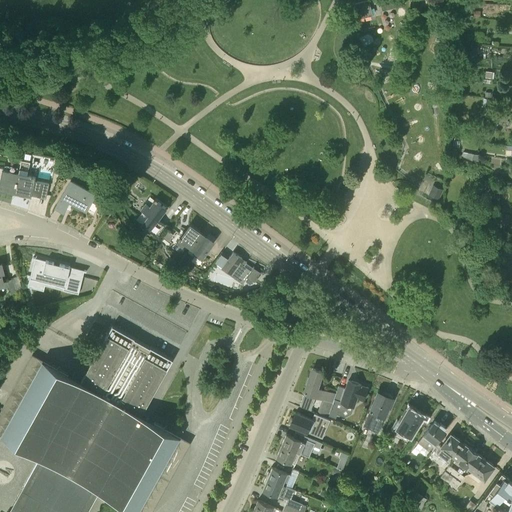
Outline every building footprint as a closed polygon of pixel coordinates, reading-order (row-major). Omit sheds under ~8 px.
[(351,21),(373,15),(368,0),(367,0),(347,5),(351,21)] [(379,0),(382,10),(397,7),(394,0),(379,0)] [(478,48),(470,47),(469,56),(477,57),(478,48)] [(479,155),(473,154),(470,161),(478,164),(479,155)] [(466,173),(470,163),(461,159),(456,169),(466,173)] [(35,190),(35,191),(40,193),(43,182),(35,180),(35,176),(27,175),(30,162),(21,160),(19,173),(18,173),(14,192),(31,196),(33,189),(35,190)] [(6,190),(14,192),(18,173),(3,169),(3,167),(0,166),(0,178),(1,179),(0,181),(0,191),(6,193),(6,190)] [(96,193),(71,179),(56,206),(64,210),(70,200),(73,202),(73,203),(86,210),(96,193)] [(433,184),(429,194),(439,198),(443,189),(433,184)] [(148,233),(149,232),(155,237),(165,224),(158,219),(166,208),(157,201),(158,199),(156,198),(150,206),(146,203),(141,209),(148,214),(140,225),(142,227),(141,228),(148,233)] [(509,215),(493,214),(492,223),(509,224),(509,215)] [(190,248),(201,234),(190,226),(191,224),(190,224),(177,243),(182,247),(184,244),(190,248)] [(200,260),(208,249),(214,241),(207,236),(206,237),(201,234),(190,248),(195,251),(193,254),(200,260)] [(221,270),(222,268),(230,273),(230,274),(242,283),(246,278),(247,278),(247,277),(255,283),(262,273),(253,267),(246,262),(245,263),(241,260),(242,258),(233,252),(229,258),(222,252),(213,264),(221,270)] [(64,287),(63,290),(78,293),(84,273),(69,269),(70,266),(60,264),(59,267),(53,265),(54,262),(46,260),(45,263),(34,260),(30,278),(64,287)] [(14,278),(3,281),(0,269),(0,288),(9,287),(10,294),(17,292),(14,278)] [(20,401),(1,434),(40,456),(35,465),(34,465),(21,488),(43,500),(40,505),(52,511),(59,511),(60,510),(63,511),(87,511),(98,493),(97,493),(100,489),(105,492),(138,511),(180,436),(145,417),(141,415),(146,406),(173,358),(150,346),(134,338),(135,337),(112,324),(96,354),(86,372),(86,373),(81,381),(43,360),(24,393),(19,390),(19,391),(20,391),(16,399),(15,398),(20,401)] [(316,413),(328,418),(328,415),(335,394),(316,388),(322,371),(312,368),(299,407),(310,410),(315,397),(321,399),(316,413)] [(354,407),(357,398),(363,400),(368,387),(361,385),(361,384),(348,380),(345,388),(338,386),(335,394),(328,415),(335,418),(338,409),(342,411),(346,408),(347,404),(354,407)] [(378,432),(384,417),(393,396),(378,390),(374,399),(369,411),(364,424),(370,426),(369,428),(378,432)] [(424,417),(427,418),(428,417),(409,406),(407,409),(405,407),(398,419),(397,418),(391,428),(401,434),(402,432),(410,437),(411,438),(424,417)] [(312,419),(295,411),(293,418),(291,417),(289,422),(290,423),(290,424),(315,435),(321,422),(328,425),(330,419),(328,418),(316,413),(315,413),(312,419)] [(434,443),(446,429),(444,428),(445,426),(441,423),(439,424),(434,420),(418,442),(429,450),(434,443)] [(312,438),(296,431),(294,436),(286,433),(281,445),(300,453),(309,457),(309,455),(308,454),(312,444),(320,447),(322,442),(312,438)] [(441,448),(437,454),(448,462),(451,455),(452,454),(462,441),(451,433),(440,447),(441,448)] [(462,441),(452,454),(451,455),(462,463),(473,449),(462,441)] [(295,464),(300,453),(281,445),(276,456),(295,464)] [(462,463),(473,471),(484,457),(473,449),(462,463)] [(340,458),(346,460),(349,454),(341,451),(339,457),(340,458)] [(473,471),(484,480),(495,466),(484,457),(473,471)] [(511,464),(507,462),(503,471),(511,475),(511,474),(511,464)] [(448,482),(452,477),(449,474),(453,468),(449,465),(440,476),(448,482)] [(267,478),(286,485),(291,474),(272,466),(270,471),(268,470),(266,475),(268,477),(267,478)] [(339,477),(342,470),(334,467),(332,474),(339,477)] [(449,474),(452,477),(453,476),(457,471),(453,468),(449,474)] [(511,511),(511,478),(501,471),(483,495),(487,498),(488,496),(494,500),(490,510),(491,510),(490,511),(511,511)] [(465,477),(462,475),(461,474),(460,473),(456,479),(453,476),(452,477),(448,482),(455,488),(465,477)] [(292,488),(286,485),(267,478),(265,477),(263,482),(265,483),(263,489),(287,499),(292,488)] [(333,494),(335,487),(327,484),(325,491),(333,494)] [(43,500),(21,488),(10,509),(9,510),(13,511),(63,511),(60,510),(59,511),(52,511),(40,505),(43,500)] [(416,492),(410,503),(417,507),(423,496),(416,492)] [(274,511),(276,508),(273,507),(273,506),(258,499),(253,510),(256,511),(274,511)] [(287,499),(285,504),(304,511),(305,507),(287,499)] [(463,508),(467,511),(470,511),(476,505),(470,499),(463,508)]
